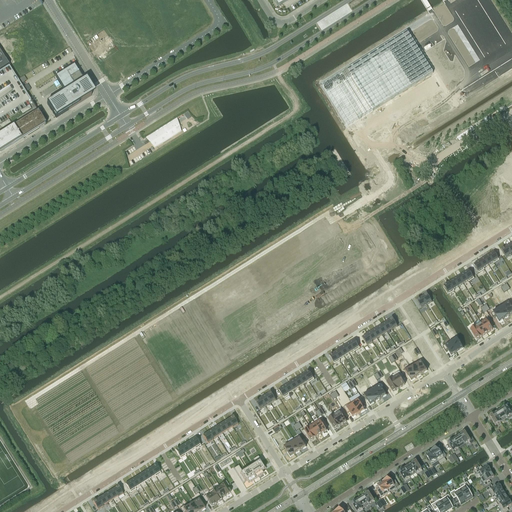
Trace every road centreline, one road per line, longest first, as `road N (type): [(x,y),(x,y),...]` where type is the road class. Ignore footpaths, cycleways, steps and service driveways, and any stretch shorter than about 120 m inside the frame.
road 1 (track): [(369,140),(388,185),(335,218),(329,213),(30,400)]
road 2 (track): [(0,297),(292,114),(296,104),(276,71)]
road 3 (secondary): [(127,126),(187,88),(269,65),(374,0)]
road 4 (secondary): [(349,0),(270,49),(182,78),(121,117)]
road 5 (residential): [(237,397),(398,297)]
road 6 (residential): [(77,498),(237,397)]
road 7 (residential): [(318,511),(471,415)]
road 8 (unclassified): [(107,95),(215,28),(207,0)]
road 9 (secondary): [(13,197),(127,126)]
road 10 (secondary): [(121,117),(7,188)]
road 11 (residential): [(398,297),(511,228)]
road 12 (unclassified): [(0,163),(107,95)]
road 13 (residential): [(386,408),(283,472)]
road 14 (tertiary): [(400,432),(298,496)]
